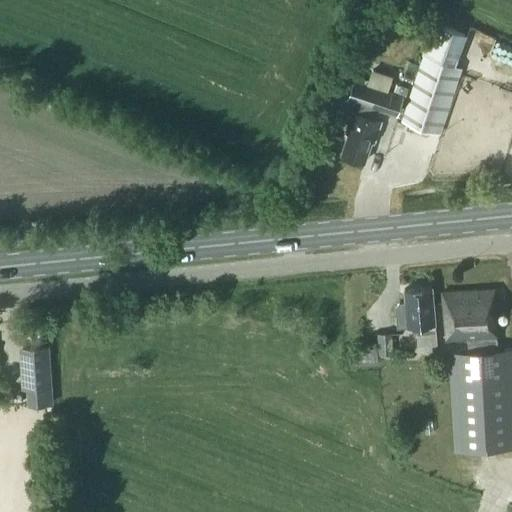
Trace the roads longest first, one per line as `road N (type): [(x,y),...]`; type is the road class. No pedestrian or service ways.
road 1 (unclassified): [(0,297),(511,243)]
road 2 (primary): [(0,269),(511,219)]
